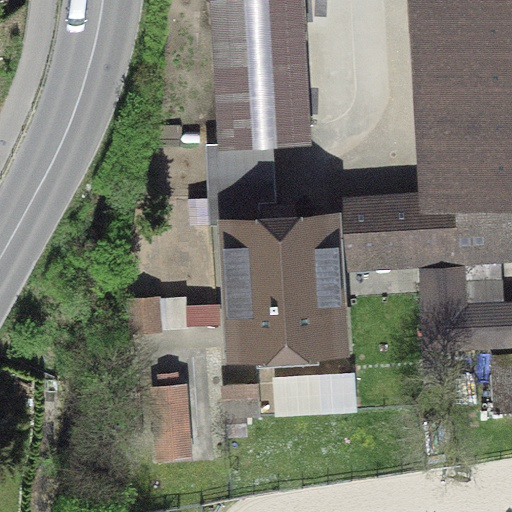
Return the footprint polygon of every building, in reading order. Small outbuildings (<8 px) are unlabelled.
[(307,144),(297,0),(218,0),(229,149),(307,144)] [(324,206),(325,219),(327,219),(329,260),(511,249),(511,0),(449,0),(461,192),(446,193),(446,199),(324,206)] [(329,260),(327,219),(325,219),(223,225),(230,351),(334,345),(329,260)] [(511,309),(449,313),(446,268),(416,270),(419,329),(451,328),(452,349),(511,346),(511,309)] [(162,331),(159,298),(130,301),(133,334),(162,331)] [(491,403),(511,402),(511,356),(489,358),(491,403)] [(257,383),(223,385),(225,416),(258,414),(257,383)] [(160,459),(192,456),(186,384),(155,386),(160,459)]
